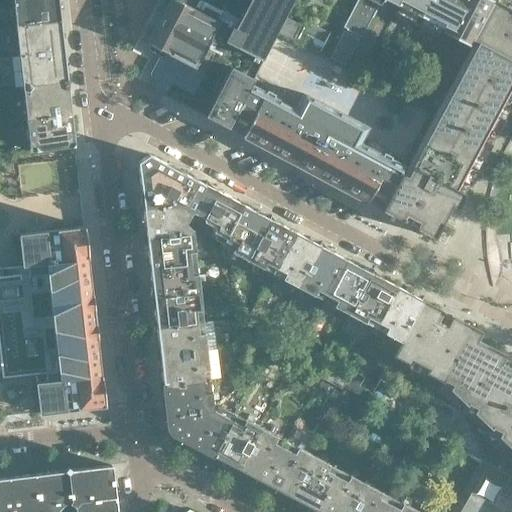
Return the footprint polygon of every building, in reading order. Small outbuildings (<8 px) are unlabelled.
[(60,18),(57,0),(17,0),(20,23),(60,18)] [(218,23),(219,22),(217,21),(221,13),(195,0),(171,0),(153,36),(148,46),(150,52),(158,57),(149,74),(154,89),(155,91),(164,96),(171,83),(193,95),(204,73),(219,44),(210,40),(218,23)] [(195,0),(221,13),(217,21),(219,22),(218,23),(219,23),(231,29),(224,42),(254,58),(245,76),(230,68),(207,110),(204,116),(227,129),(230,122),(253,79),(277,32),(293,0),(195,0)] [(360,41),(381,0),(366,0),(348,35),(360,41)] [(463,42),(466,36),(484,0),(381,0),(360,41),(366,44),(372,47),(395,4),(437,25),(435,28),(463,42)] [(511,10),(492,0),(484,0),(466,36),(474,40),(474,41),(511,60),(511,10)] [(64,50),(60,18),(20,23),(24,55),(64,50)] [(295,34),(324,48),(331,33),(302,19),(295,34)] [(359,57),(366,44),(360,41),(353,55),(359,57)] [(511,60),(474,41),(461,67),(508,90),(511,92),(511,60)] [(67,82),(64,50),(24,55),(27,86),(67,82)] [(511,92),(508,90),(461,67),(449,92),(495,115),(503,119),(503,118),(507,110),(508,111),(511,103),(511,92)] [(357,145),(366,127),(350,118),(320,102),(320,103),(303,94),(294,111),(271,98),(274,94),(267,90),(269,87),(253,79),(230,122),(244,130),(241,136),(366,202),(369,196),(383,204),(399,173),(405,162),(405,160),(391,153),(389,156),(383,152),(380,157),(357,145)] [(71,114),(67,82),(27,86),(31,118),(71,114)] [(503,119),(495,115),(449,92),(437,118),(482,139),(490,143),(494,135),(495,135),(504,119),(503,118),(503,119)] [(74,146),(71,114),(31,118),(35,151),(74,146)] [(490,144),(490,143),(482,139),(437,118),(424,143),(469,164),(476,168),(481,160),(482,160),(490,144)] [(469,164),(424,143),(412,168),(455,189),(463,193),(468,185),(469,185),(477,169),(476,168),(469,164)] [(19,158),(22,183),(71,178),(68,153),(19,158)] [(205,185),(148,154),(137,162),(142,206),(166,203),(168,200),(190,212),(205,185)] [(456,209),(464,194),(463,193),(455,189),(412,168),(408,177),(399,173),(383,204),(382,206),(380,210),(401,221),(401,220),(414,227),(413,228),(433,238),(450,205),(455,208),(456,209)] [(224,237),(241,204),(205,185),(190,212),(203,219),(201,221),(213,227),(211,230),(224,237)] [(183,225),(190,212),(168,200),(166,203),(142,206),(145,236),(190,231),(183,225)] [(246,258),(267,218),(241,204),(224,237),(223,239),(234,245),(232,250),(246,258)] [(273,266),(292,231),(267,218),(246,258),(260,266),(263,261),(273,266)] [(96,338),(93,312),(91,294),(86,258),(87,257),(84,226),(77,227),(18,234),(22,265),(28,264),(29,273),(10,275),(12,288),(20,362),(22,375),(34,374),(39,413),(104,406),(101,375),(100,375),(96,338)] [(188,262),(186,247),(192,247),(190,231),(145,236),(149,266),(188,262)] [(295,284),(316,244),(292,231),(273,266),(284,272),(281,277),(295,284)] [(323,292),(341,257),(316,244),(295,284),(309,292),(312,287),(323,292)] [(345,310),(366,270),(341,257),(323,292),(333,298),(331,303),(345,310)] [(197,291),(195,276),(189,277),(188,262),(149,266),(152,296),(197,291)] [(374,320),(393,285),(366,270),(345,310),(358,318),(361,313),(374,320)] [(399,339),(421,300),(393,285),(374,320),(388,327),(385,332),(399,339)] [(194,321),(193,306),(199,305),(197,291),(152,296),(156,326),(194,321)] [(417,366),(441,323),(437,320),(442,311),(421,300),(399,339),(392,353),(417,366)] [(447,383),(471,337),(475,330),(480,332),(482,333),(482,332),(450,315),(445,325),(441,323),(417,366),(444,380),(447,383)] [(204,350),(202,336),(196,336),(194,321),(156,326),(159,355),(204,350)] [(471,407),(495,360),(499,353),(504,356),(506,357),(507,356),(476,339),(480,332),(475,330),(471,337),(447,383),(471,407)] [(201,379),(200,365),(205,364),(204,350),(159,355),(162,384),(201,379)] [(495,431),(511,398),(511,368),(500,363),(504,356),(499,353),(495,360),(471,407),(495,431)] [(210,409),(209,393),(203,394),(201,379),(162,384),(166,414),(210,409)] [(511,448),(511,398),(495,431),(511,448)] [(211,454),(229,419),(210,409),(166,414),(167,428),(171,433),(211,454)] [(237,468),(259,427),(244,419),(241,425),(229,419),(211,454),(237,468)] [(263,482),(282,447),(270,440),(273,434),(259,427),(237,468),(263,482)] [(290,496),(312,455),(298,448),(295,453),(282,447),(263,482),(290,496)] [(316,510),(335,475),(323,468),(326,462),(312,455),(290,496),(316,510)] [(511,511),(511,477),(479,459),(450,511),(511,511)] [(115,496),(111,466),(111,465),(110,465),(65,470),(69,502),(74,505),(78,500),(115,496)] [(69,502),(65,470),(34,474),(38,510),(55,508),(62,503),(69,502)] [(38,511),(38,510),(34,474),(7,477),(10,511),(38,511)] [(320,511),(348,511),(364,483),(350,475),(347,481),(335,475),(316,510),(320,511)] [(0,511),(10,511),(7,477),(0,477),(0,511)] [(383,511),(388,503),(375,496),(378,490),(364,483),(348,511),(383,511)] [(116,511),(115,496),(78,500),(74,505),(75,511),(116,511)] [(417,511),(418,511),(404,504),(401,510),(388,503),(383,511),(417,511)]
